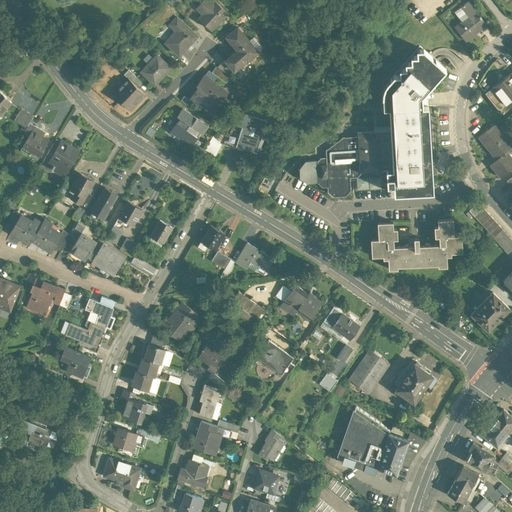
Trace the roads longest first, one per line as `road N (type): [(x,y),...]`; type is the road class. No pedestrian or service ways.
road 1 (secondary): [(213,191),(497,372)]
road 2 (residential): [(146,305),(121,351),(83,466),(90,483),(139,511)]
road 3 (residential): [(511,220),(471,173),(458,125),(467,84),(511,33)]
road 4 (secondary): [(497,372),(442,452),(419,511)]
road 5 (residential): [(4,247),(146,305)]
road 6 (secondary): [(33,39),(94,113),(125,137)]
road 7 (residential): [(159,511),(197,383)]
road 8 (residential): [(213,191),(146,305)]
road 9 (residential): [(125,137),(213,42)]
